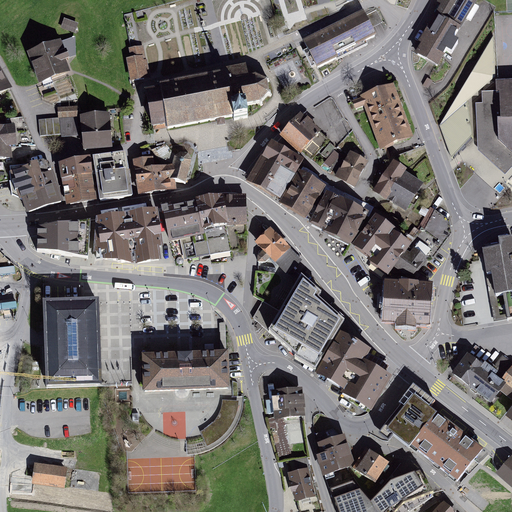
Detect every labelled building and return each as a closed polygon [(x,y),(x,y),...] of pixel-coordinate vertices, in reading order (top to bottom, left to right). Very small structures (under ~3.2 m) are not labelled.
[(424,44),(418,55),(437,67),(446,51),(451,54),(458,43),(453,40),(475,4),(467,0),(441,0),(440,2),(444,5),(436,17),(439,19),(431,33),(428,31),(421,42),(424,44)] [(376,11),(365,17),(371,29),(382,23),(376,11)] [(335,27),(347,51),(349,54),(367,46),(365,42),(375,37),(371,29),(365,17),(363,14),(335,27)] [(79,26),(63,21),(60,32),(76,37),(79,26)] [(347,51),(335,27),(305,42),(318,68),(337,59),(335,57),(347,51)] [(494,77),(493,35),(440,125),(453,160),(474,138),(468,100),(494,77)] [(69,41),(27,56),(37,87),(69,76),(63,59),(74,55),(69,41)] [(139,48),(131,50),(133,59),(128,60),(132,81),(144,79),(148,74),(145,62),(142,62),(139,48)] [(160,91),(147,93),(149,106),(147,108),(147,111),(148,114),(151,115),(153,127),(167,125),(167,129),(233,117),(234,121),(248,118),(245,106),(259,103),(261,106),(263,105),(261,102),(268,95),(271,96),(272,94),(268,93),(267,83),(270,81),(268,79),(265,81),(257,77),(257,73),(255,73),(255,75),(247,76),(246,66),(226,70),(227,74),(160,87),(160,91)] [(0,70),(0,96),(11,91),(0,70)] [(511,81),(496,83),(496,93),(488,93),(484,94),(485,106),(478,106),(480,143),(491,142),(509,159),(511,155),(511,81)] [(391,89),(365,99),(383,147),(409,138),(391,89)] [(75,108),(60,110),(61,117),(76,116),(75,108)] [(82,118),(85,149),(111,147),(108,116),(82,118)] [(298,119),(283,135),(302,153),(302,152),(311,160),(328,141),(311,125),(312,124),(307,120),(306,121),(301,116),(298,119)] [(78,134),(77,118),(60,119),(60,121),(62,135),(78,134)] [(62,135),(60,121),(39,122),(40,137),(62,135)] [(13,128),(0,129),(0,159),(10,158),(9,146),(16,145),(14,129),(13,128)] [(330,144),(321,154),(327,159),(336,148),(330,144)] [(279,167),(287,153),(273,145),(264,158),(279,167)] [(172,167),(175,157),(165,146),(153,151),(158,159),(161,158),(166,168),(172,167)] [(170,180),(173,181),(185,184),(191,161),(188,155),(181,153),(175,157),(172,167),(171,173),(170,180)] [(287,153),(279,167),(294,176),(302,162),(287,153)] [(125,154),(94,159),(96,176),(99,196),(131,191),(125,154)] [(342,171),(341,170),(337,177),(354,187),(366,163),(351,154),(342,171)] [(337,172),(343,161),(336,157),(330,168),(337,172)] [(255,172),(270,181),(279,167),(264,158),(255,172)] [(94,159),(61,166),(63,180),(93,176),(96,176),(94,159)] [(138,178),(171,173),(172,167),(166,168),(151,170),(149,161),(135,163),(138,178)] [(43,162),(36,163),(44,192),(24,198),(29,213),(61,202),(48,164),(43,162)] [(36,163),(10,166),(12,183),(10,183),(12,192),(16,191),(19,193),(21,199),(24,198),(44,192),(36,163)] [(397,183),(404,174),(405,172),(394,164),(375,192),(386,199),(387,198),(390,201),(400,186),(397,183)] [(270,181),(264,191),(279,200),(294,176),(279,167),(270,181)] [(302,176),(300,174),(282,204),(305,218),(308,213),(313,216),(317,206),(323,194),(329,185),(319,179),(317,175),(306,168),(302,176)] [(270,181),(255,172),(249,182),(264,191),(270,181)] [(171,173),(138,178),(140,194),(174,190),(173,181),(170,180),(171,173)] [(400,186),(390,201),(405,211),(407,207),(408,208),(420,189),(419,189),(421,186),(404,174),(397,183),(400,186)] [(93,176),(63,180),(68,205),(94,201),(92,189),(95,189),(93,176)] [(131,191),(99,196),(100,202),(132,197),(131,191)] [(340,201),(328,195),(327,196),(323,194),(317,206),(321,208),(313,223),(327,230),(326,231),(351,244),(364,216),(366,217),(367,216),(369,217),(374,208),(344,193),(340,201)] [(229,236),(237,236),(247,236),(245,197),(226,198),(221,199),(227,225),(229,236)] [(198,203),(204,230),(227,225),(221,199),(197,201),(198,203)] [(204,230),(198,203),(166,210),(165,208),(161,209),(162,215),(165,215),(170,242),(180,240),(184,255),(186,256),(189,255),(190,259),(196,258),(196,259),(210,257),(210,255),(204,230)] [(409,247),(388,275),(391,277),(411,278),(421,264),(423,265),(427,261),(428,262),(451,231),(449,222),(430,208),(416,231),(414,229),(407,238),(404,243),(409,247)] [(124,217),(99,220),(96,258),(117,261),(118,264),(131,263),(130,259),(136,258),(137,264),(159,261),(157,248),(161,247),(155,212),(130,216),(131,223),(125,224),(124,217)] [(372,259),(392,234),(393,233),(393,231),(376,218),(355,246),(372,259)] [(90,222),(37,229),(37,252),(88,259),(90,222)] [(204,230),(210,255),(214,255),(232,251),(229,236),(227,225),(204,230)] [(288,274),(293,269),(300,262),(290,252),(291,251),(271,231),(257,244),(265,251),(262,253),(260,251),(258,252),(258,262),(265,263),(270,257),(287,275),(288,274)] [(392,234),(372,259),(370,261),(372,263),(371,264),(385,275),(386,273),(388,275),(409,247),(404,243),(407,238),(399,232),(396,237),(392,234)] [(237,236),(229,236),(232,251),(239,250),(237,236)] [(511,238),(499,241),(500,249),(483,252),(483,254),(484,254),(487,273),(492,272),(496,296),(503,295),(511,293),(511,238)] [(293,269),(288,274),(292,277),(297,272),(293,269)] [(298,283),(302,277),(297,272),(292,277),(298,283)] [(302,277),(298,283),(281,312),(263,301),(253,319),(296,357),(295,360),(315,372),(344,322),(318,299),(321,294),(302,277)] [(401,286),(387,285),(385,321),(398,322),(398,327),(414,328),(414,323),(428,324),(430,287),(417,286),(417,285),(401,284),(401,286)] [(511,293),(503,295),(507,320),(511,319),(511,293)] [(97,303),(44,304),(46,388),(100,386),(97,303)] [(369,351),(341,335),(317,375),(344,391),(342,394),(350,399),(350,402),(358,406),(359,404),(371,411),(389,378),(363,362),(369,351)] [(225,356),(140,358),(141,395),(226,393),(225,356)] [(491,376),(465,357),(450,377),(490,407),(500,394),(511,402),(511,366),(503,360),(491,376)] [(411,446),(436,414),(430,409),(435,402),(413,385),(403,398),(403,399),(399,404),(401,406),(383,429),(409,449),(411,446)] [(302,390),(276,393),(276,400),(273,400),(275,411),(278,411),(278,419),(304,416),(302,390)] [(75,398),(75,420),(91,420),(91,399),(75,398)] [(209,430),(200,434),(209,448),(223,440),(232,427),(237,415),(239,404),(221,401),(222,409),(218,418),(213,426),(209,430)] [(511,407),(502,420),(511,427),(511,407)] [(436,414),(411,446),(457,482),(482,450),(436,414)] [(320,445),(323,455),(318,457),(324,476),(349,467),(352,462),(344,438),(339,439),(337,434),(333,430),(322,434),(317,436),(320,445)] [(387,464),(366,450),(353,469),(374,483),(387,464)] [(511,460),(500,474),(511,485),(511,460)] [(298,473),(287,476),(294,505),(315,499),(305,461),(295,463),(298,473)] [(66,470),(33,465),(30,487),(63,491),(66,470)] [(420,473),(390,483),(370,504),(353,483),(331,491),(338,511),(396,511),(404,504),(434,494),(420,473)]
